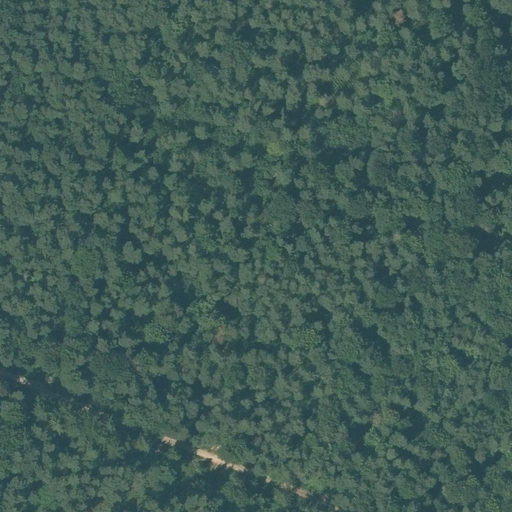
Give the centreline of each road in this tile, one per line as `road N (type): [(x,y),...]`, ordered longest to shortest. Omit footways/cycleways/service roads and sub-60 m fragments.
road 1 (track): [(36,387),(177,0)]
road 2 (track): [(36,387),(351,511)]
